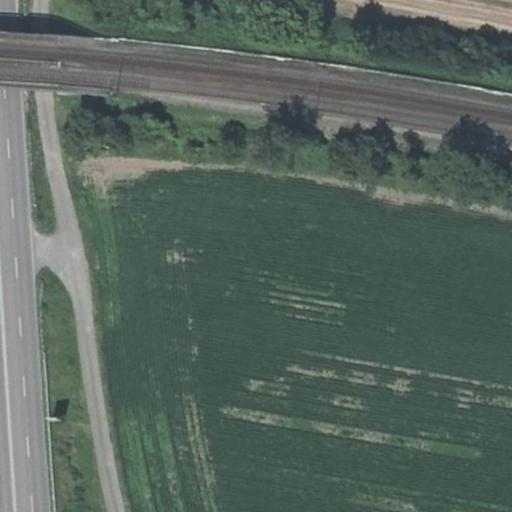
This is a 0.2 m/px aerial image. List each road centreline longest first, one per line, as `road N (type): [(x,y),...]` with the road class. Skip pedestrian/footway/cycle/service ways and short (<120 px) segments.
road 1 (unclassified): [(123,511),(82,247),(49,106),(43,0)]
road 2 (trunk): [(27,511),(0,164)]
